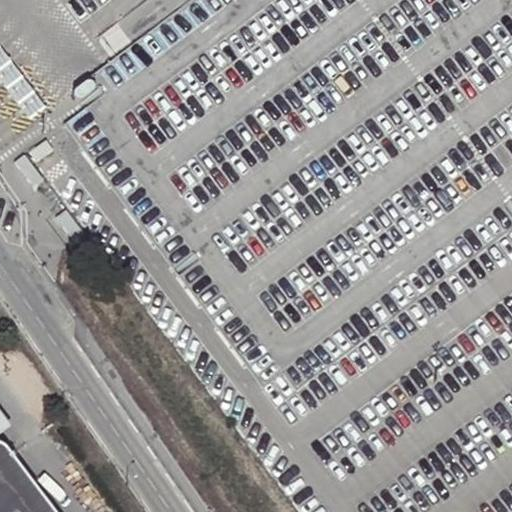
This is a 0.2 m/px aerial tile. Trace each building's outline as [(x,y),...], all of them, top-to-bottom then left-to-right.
[(103,100),(66,127),(76,140),(120,199),(165,259),(210,318),(255,378),(264,389),(282,376),(296,394),(511,231),(511,0),(196,0),(135,46),(107,67),(98,74),(83,86),(86,90),(90,90),(93,92),(94,96),(93,99),(99,94),(101,96),(103,100)] [(0,85),(3,89),(13,104),(25,120),(28,124),(40,116),(45,112),(41,108),(30,93),(19,77),(7,62),(0,52),(0,85)] [(90,90),(86,90),(74,99),(74,102),(75,106),(79,108),(81,108),(93,99),(94,96),(93,92),(90,90)] [(46,142),(28,153),(36,164),(53,152),(46,142)] [(23,157),(14,164),(32,188),(41,181),(23,157)] [(83,236),(65,211),(55,218),(73,243),(83,236)] [(0,444),(12,435),(0,419),(0,444)] [(24,511),(0,479),(0,476),(15,465),(9,457),(0,445),(0,511),(24,511)] [(50,511),(15,465),(0,476),(0,479),(24,511),(50,511)]
